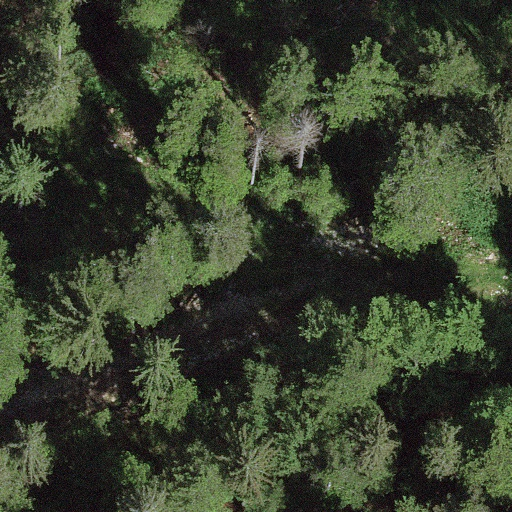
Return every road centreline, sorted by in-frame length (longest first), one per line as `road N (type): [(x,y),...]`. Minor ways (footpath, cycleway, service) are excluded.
road 1 (track): [(0,152),(423,278),(511,286)]
road 2 (track): [(0,429),(288,315),(423,278)]
